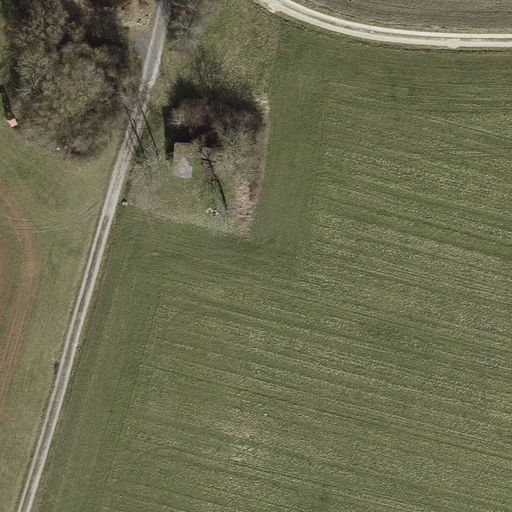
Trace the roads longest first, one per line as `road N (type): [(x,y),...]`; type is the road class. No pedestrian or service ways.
road 1 (track): [(22,511),(165,20)]
road 2 (track): [(511,39),(391,33),(272,0)]
